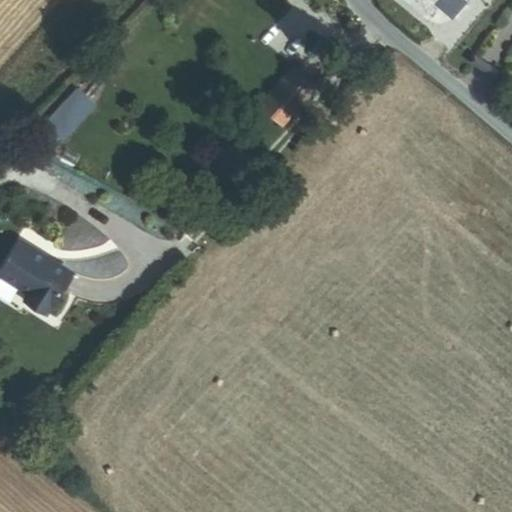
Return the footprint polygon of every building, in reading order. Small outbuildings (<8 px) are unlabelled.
[(399,0),(425,20),(441,0),(399,0)] [(258,103),(281,125),(315,88),(292,66),(258,103)] [(92,106),(75,88),(41,120),(59,138),(92,106)] [(19,203),(67,235),(82,214),(34,181),(19,203)] [(23,299),(47,314),(73,273),(20,239),(0,271),(0,275),(27,293),(23,299)]
